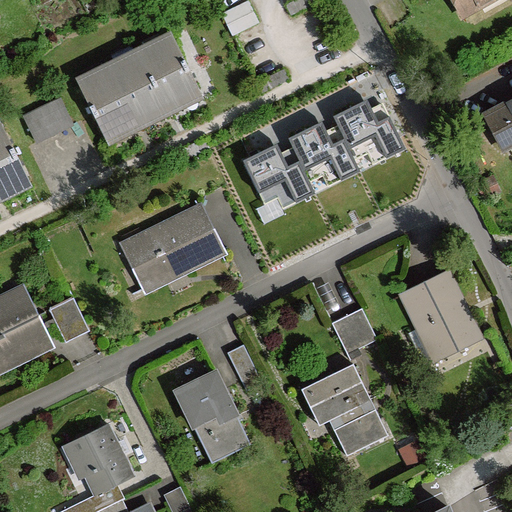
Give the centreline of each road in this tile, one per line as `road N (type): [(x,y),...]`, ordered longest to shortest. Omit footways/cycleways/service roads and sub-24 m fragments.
road 1 (residential): [(0,421),(460,191)]
road 2 (residential): [(0,233),(379,44)]
road 3 (residential): [(460,191),(379,44)]
